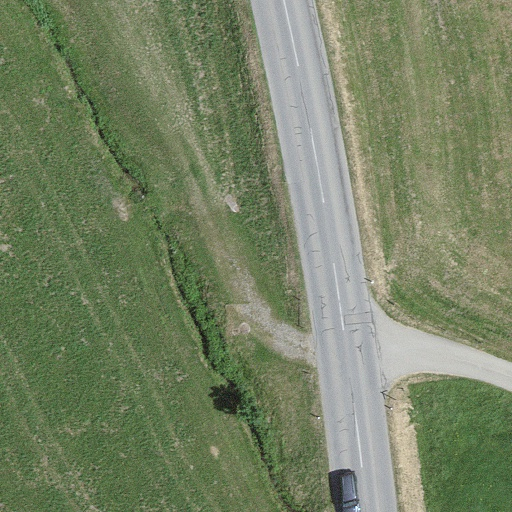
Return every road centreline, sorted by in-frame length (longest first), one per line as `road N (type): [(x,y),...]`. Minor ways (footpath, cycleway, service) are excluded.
road 1 (secondary): [(280,0),(345,340),(361,511)]
road 2 (track): [(345,340),(511,375)]
